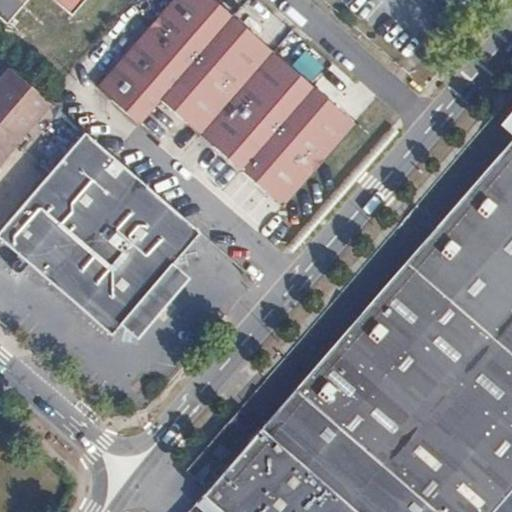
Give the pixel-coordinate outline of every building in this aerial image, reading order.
[(0,0),(0,17),(7,24),(27,0),(0,0)] [(53,0),(73,18),(89,0),(53,0)] [(287,206),(358,124),(215,0),(175,0),(99,87),(142,125),(165,101),(287,206)] [(290,61),(310,79),(321,67),(300,49),(290,61)] [(0,125),(0,168),(21,144),(0,125)] [(87,136),(0,234),(0,238),(111,336),(138,305),(146,312),(142,316),(147,320),(167,297),(163,293),(160,297),(152,290),(201,236),(87,136)] [(247,448),(194,508),(198,511),(511,511),(511,149),(260,434),(239,416),(227,431),(247,448)]
